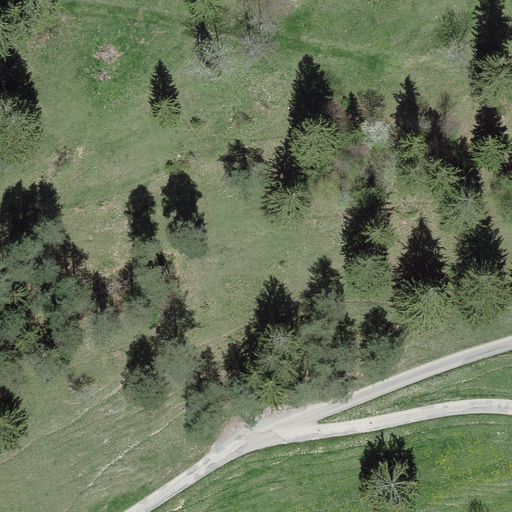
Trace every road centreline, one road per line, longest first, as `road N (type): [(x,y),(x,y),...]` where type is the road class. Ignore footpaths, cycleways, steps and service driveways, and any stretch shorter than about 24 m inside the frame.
road 1 (track): [(280,432),(511,346)]
road 2 (track): [(280,432),(307,438),(473,409),(511,415)]
road 3 (track): [(136,511),(221,457),(280,432)]
